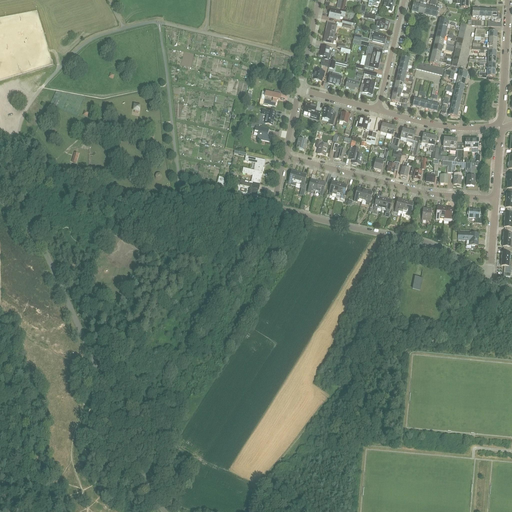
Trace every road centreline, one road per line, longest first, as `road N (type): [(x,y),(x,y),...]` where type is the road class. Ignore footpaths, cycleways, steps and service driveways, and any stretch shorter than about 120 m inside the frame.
road 1 (unclassified): [(164,511),(43,248),(0,200)]
road 2 (residential): [(490,278),(416,242),(273,206)]
road 3 (residential): [(495,200),(410,191),(283,156)]
